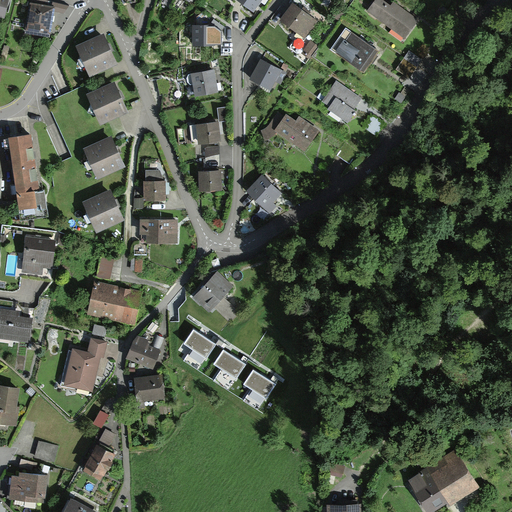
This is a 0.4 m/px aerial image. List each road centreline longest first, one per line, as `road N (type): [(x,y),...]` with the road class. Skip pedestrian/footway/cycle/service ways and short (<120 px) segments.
road 1 (residential): [(226,246),(245,245),(294,216),(383,148),(478,13),(506,0)]
road 2 (residential): [(208,242),(121,350),(127,486),(116,511)]
road 3 (residential): [(226,246),(235,205),(236,59),(279,0)]
road 4 (residential): [(125,49),(208,242)]
road 5 (residential): [(87,0),(14,110),(0,115)]
road 6 (track): [(420,390),(468,320),(511,289)]
